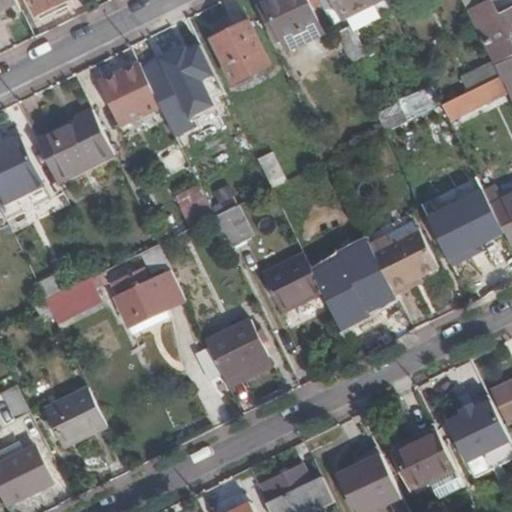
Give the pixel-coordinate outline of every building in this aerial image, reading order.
[(0,0),(0,11),(17,3),(15,0),(0,0)] [(28,0),(36,14),(65,0),(28,0)] [(269,0),(257,6),(274,40),(320,19),(310,0),(269,0)] [(335,0),(320,0),(331,22),(343,16),(335,0)] [(335,0),(343,16),(375,0),(335,0)] [(462,0),(468,10),(487,0),(462,0)] [(497,64),(511,56),(511,5),(491,16),(486,4),(471,12),(497,64)] [(355,38),(346,18),(336,23),(345,43),(355,38)] [(269,65),(247,21),(211,39),(232,83),(269,65)] [(110,70),(113,76),(141,62),(138,56),(110,70)] [(505,90),(511,103),(511,58),(494,67),(498,76),(505,90)] [(123,123),(161,104),(141,62),(113,76),(103,81),(123,123)] [(498,76),(494,67),(493,66),(491,62),(461,77),(468,91),(498,76)] [(469,107),(505,90),(498,76),(468,91),(442,104),(450,119),(470,109),(469,107)] [(376,112),(385,132),(442,104),(432,84),(376,112)] [(80,123),(38,144),(55,178),(97,158),(98,161),(114,153),(93,110),(77,118),(80,123)] [(17,128),(0,136),(0,142),(19,133),(17,128)] [(0,142),(0,200),(42,180),(19,133),(0,142)] [(272,188),(288,180),(273,150),(257,158),(272,188)] [(190,228),(215,216),(199,182),(174,195),(190,228)] [(236,197),(230,184),(214,192),(220,205),(236,197)] [(510,242),(511,245),(511,190),(490,202),(510,242)] [(466,263),(510,242),(490,202),(446,224),(466,263)] [(215,216),(230,246),(250,237),(235,206),(215,216)] [(345,240),(331,207),(302,219),(317,253),(345,240)] [(370,245),(396,296),(412,288),(409,283),(440,267),(421,228),(390,244),(386,237),(370,245)] [(162,247),(147,255),(155,271),(170,262),(162,247)] [(282,311),(323,290),(304,252),(262,273),(282,311)] [(182,303),(167,272),(152,280),(146,267),(115,282),(120,294),(114,298),(125,322),(162,305),(165,312),(182,303)] [(37,284),(45,299),(70,287),(62,271),(37,284)] [(70,287),(45,299),(57,323),(107,298),(95,275),(70,287)] [(168,320),(165,312),(162,305),(125,322),(132,337),(168,320)] [(227,384),(273,361),(252,319),(207,341),(227,384)] [(276,368),(273,361),(227,384),(231,390),(276,368)] [(509,422),(511,420),(511,382),(494,391),(509,422)] [(30,413),(17,386),(1,393),(15,421),(30,413)] [(63,450),(108,428),(92,396),(90,390),(44,412),(63,450)] [(511,439),(492,400),(477,408),(464,414),(449,422),(469,462),(477,477),(511,459),(511,439)] [(461,409),(464,414),(477,408),(474,403),(461,409)] [(414,490),(458,469),(439,432),(396,454),(414,490)] [(0,493),(6,506),(52,484),(34,448),(1,463),(0,461),(0,493)] [(370,511),(391,502),(396,511),(404,511),(409,510),(382,454),(340,475),(358,511),(370,511)] [(270,506),(273,511),(316,511),(338,503),(326,478),(316,482),(308,464),(264,485),(273,505),(270,506)] [(233,511),(258,511),(253,502),(233,511)]
